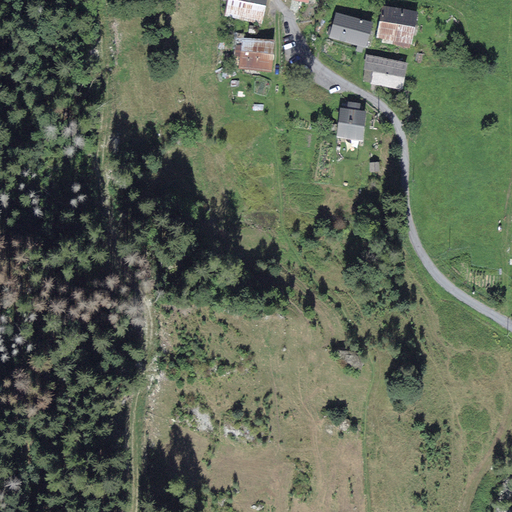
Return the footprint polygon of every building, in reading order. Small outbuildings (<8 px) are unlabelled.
[(335,0),(333,9),(331,17),(351,23),(364,27),(368,14),(369,15),(370,11),(369,10),(370,4),(370,2),(367,2),(366,3),(353,0),(335,0)] [(397,0),(397,4),(430,10),(432,0),(397,0)] [(430,10),(397,4),(395,18),(428,23),(430,15),(430,10)] [(253,14),(261,15),(263,7),(254,6),(253,14)] [(277,18),(246,15),(243,43),(274,46),(277,19),(277,18)] [(425,67),(430,42),(391,34),(387,58),(394,59),(393,61),(402,63),(425,67)] [(251,85),(251,72),(251,66),(233,66),(233,85),(251,85)] [(361,89),(360,96),(353,95),(350,123),(376,126),(378,97),(371,96),(372,90),(361,89)] [(398,137),(398,146),(404,146),(407,146),(407,136),(398,137)] [(5,310),(0,311),(0,323),(0,324),(8,322),(5,310)] [(44,474),(42,459),(29,461),(32,476),(44,474)]
